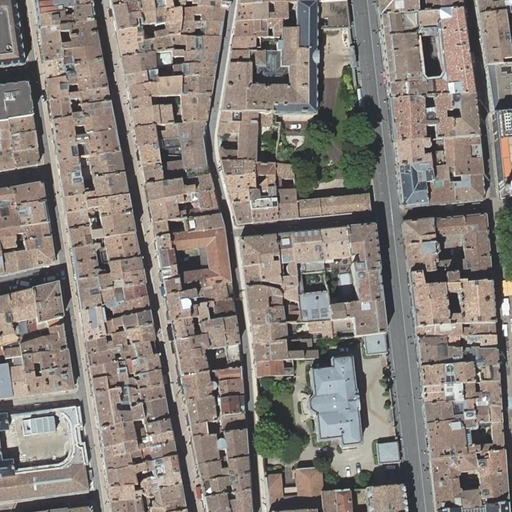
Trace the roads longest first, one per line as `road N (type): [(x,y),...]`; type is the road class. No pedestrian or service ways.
road 1 (residential): [(492,205),(230,234)]
road 2 (residential): [(511,459),(492,205)]
road 3 (residential): [(467,0),(492,205)]
road 4 (residential): [(64,271),(84,397)]
